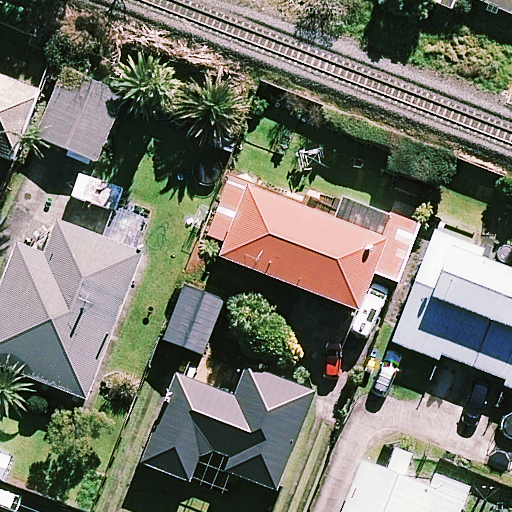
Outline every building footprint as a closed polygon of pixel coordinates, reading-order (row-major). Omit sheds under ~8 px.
[(511,0),(424,0),(454,12),(459,0),(474,0),(511,15),(511,0)] [(125,96),(65,71),(37,138),(97,163),(125,96)] [(38,92),(0,77),(0,163),(10,167),(38,92)] [(334,222),(251,189),(223,260),(358,313),(394,221),(343,201),(334,222)] [(144,258),(58,223),(44,257),(19,247),(0,292),(0,365),(85,401),(144,258)] [(511,264),(435,234),(395,337),(511,383),(511,264)] [(223,299),(186,286),(165,343),(203,356),(223,299)] [(313,395),(247,369),(235,399),(177,377),(142,464),(190,483),(203,449),(230,460),(226,472),(275,492),(313,395)] [(459,511),(468,490),(393,459),(387,472),(366,463),(345,511),(459,511)]
